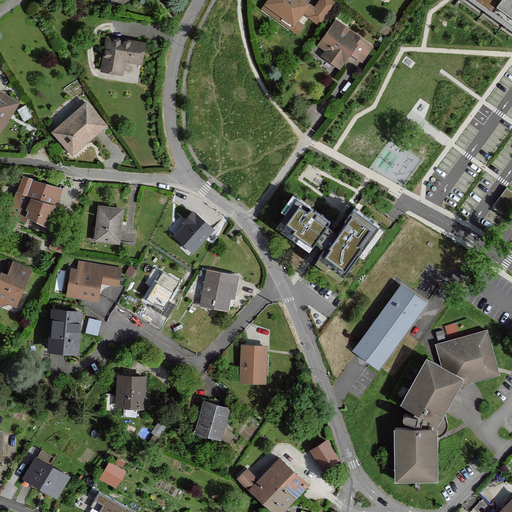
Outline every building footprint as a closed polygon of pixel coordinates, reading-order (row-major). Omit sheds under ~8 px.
[(332,12),(318,1),(313,8),(302,0),(266,0),(264,3),(281,16),(279,19),(292,28),(297,21),(304,11),(310,15),(323,24),(328,17),(332,12)] [(337,5),(331,0),(318,0),(318,1),(332,12),(337,5)] [(511,24),(477,0),(468,0),(511,31),(511,24)] [(511,0),(477,0),(511,24),(511,0)] [(281,16),(264,3),(262,6),(279,19),(281,16)] [(323,24),(310,15),(307,19),(320,28),(323,24)] [(304,26),(297,21),(292,28),(299,33),(304,26)] [(330,49),(327,51),(324,57),(340,68),(344,62),(343,55),(352,54),(361,61),(371,47),(360,39),(355,39),(354,35),(337,23),(332,29),(332,33),(329,33),(322,42),(330,49)] [(123,60),(130,61),(130,57),(141,58),(143,44),(109,39),(103,70),(121,72),(123,60)] [(320,45),(327,51),(330,49),(322,42),(320,45)] [(0,128),(15,104),(0,94),(0,128)] [(25,105),(17,110),(23,121),(32,117),(25,105)] [(84,138),(86,140),(102,125),(86,106),(74,116),(76,118),(57,135),(73,152),(80,145),(79,143),(84,138)] [(28,217),(35,199),(35,198),(30,196),(30,194),(28,193),(33,180),(33,179),(25,177),(10,214),(26,221),(28,217)] [(61,188),(33,179),(33,180),(28,193),(30,194),(30,196),(35,198),(35,199),(55,205),(61,188)] [(511,191),(507,188),(494,207),(505,216),(511,206),(511,191)] [(380,227),(355,209),(345,222),(346,223),(337,236),(326,229),(331,222),(318,213),(311,208),(298,198),(286,214),(291,218),(281,231),(297,242),(300,237),(313,247),(318,240),(327,246),(319,258),(320,259),(317,263),(325,269),(328,265),(344,277),(380,227)] [(56,205),(55,205),(35,199),(28,217),(48,226),(52,216),(56,205)] [(116,241),(118,230),(120,231),(122,211),(100,209),(98,228),(93,228),(92,239),(116,241)] [(213,229),(191,211),(181,223),(183,225),(174,236),(193,253),(213,229)] [(63,252),(69,238),(56,232),(53,240),(59,242),(56,249),(63,252)] [(226,255),(234,242),(229,238),(225,236),(217,249),(226,255)] [(50,247),(56,249),(59,242),(53,240),(50,247)] [(0,280),(0,295),(7,298),(9,302),(16,305),(31,269),(15,263),(9,277),(3,274),(0,280)] [(99,282),(102,268),(82,265),(81,273),(75,272),(72,295),(97,299),(99,282)] [(106,283),(108,269),(102,268),(99,282),(106,283)] [(117,285),(119,271),(108,269),(106,283),(117,285)] [(226,309),(229,296),(233,297),(237,278),(209,272),(207,282),(210,283),(207,295),(205,294),(203,304),(226,309)] [(168,279),(161,274),(146,298),(156,304),(153,308),(168,318),(176,305),(168,300),(180,281),(171,275),(168,279)] [(403,282),(354,350),(356,352),(381,369),(430,301),(420,293),(419,294),(403,282)] [(0,299),(2,305),(9,302),(7,298),(0,295),(0,299)] [(53,328),(79,332),(79,330),(81,330),(81,323),(80,323),(81,313),(54,310),(53,328)] [(90,318),(87,332),(97,334),(100,320),(90,318)] [(77,351),(79,332),(53,328),(51,347),(66,347),(66,350),(77,351)] [(486,346),(487,338),(483,338),(482,331),(435,344),(439,360),(444,363),(442,367),(430,360),(423,371),(419,369),(415,376),(400,402),(414,411),(411,415),(409,413),(407,412),(406,413),(404,414),(403,415),(402,417),(403,419),(404,420),(407,422),(410,423),(410,426),(394,427),(395,480),(436,478),(435,436),(438,435),(440,434),(441,433),(443,431),(444,429),(445,427),(446,424),(446,422),(445,416),(443,410),(442,405),(447,403),(446,401),(447,394),(450,390),(452,388),(454,387),(458,385),(462,384),(461,379),(479,374),(478,371),(484,365),(483,363),(488,356),(485,354),(488,347),(486,346)] [(461,379),(462,384),(473,381),(497,374),(487,338),(486,346),(488,347),(485,354),(488,356),(483,363),(484,365),(478,371),(479,374),(461,379)] [(264,382),(266,347),(244,346),(242,381),(264,382)] [(122,396),(121,407),(143,407),(143,396),(141,396),(142,393),(144,393),(145,377),(120,376),(120,396),(122,396)] [(447,403),(458,385),(454,387),(452,388),(450,390),(447,394),(446,401),(447,403)] [(299,403),(305,395),(298,389),(292,396),(299,403)] [(228,408),(207,403),(202,422),(200,422),(198,431),(221,437),(228,408)] [(324,469),(339,460),(327,441),(312,451),(324,469)] [(293,495),(307,481),(280,458),(259,480),(253,474),(247,469),(238,478),(256,496),(258,497),(265,489),(272,494),(280,486),(293,495)] [(68,477),(60,472),(51,467),(37,459),(25,478),(32,481),(57,495),(68,477)] [(53,463),(51,467),(60,472),(62,469),(53,463)] [(113,470),(111,473),(121,479),(124,476),(113,470)] [(121,479),(111,473),(107,479),(118,486),(121,479)] [(310,484),(307,481),(293,495),(296,499),(310,484)] [(282,507),(293,495),(280,486),(272,494),(265,489),(258,497),(273,511),(284,511),(285,511),(282,507)] [(135,511),(100,492),(91,507),(100,511),(135,511)] [(282,507),(285,511),(296,498),(293,495),(282,507)]
